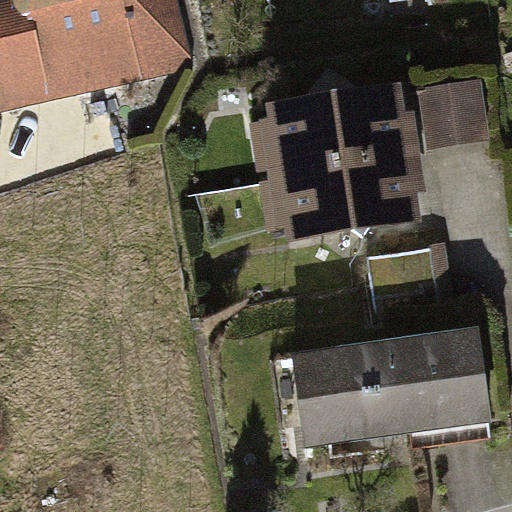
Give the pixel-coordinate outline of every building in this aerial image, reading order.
[(0,19),(0,105),(187,64),(172,0),(33,0),(36,12),(0,19)] [(480,84),(425,93),(434,150),(489,142),(480,84)] [(289,168),(290,176),(405,159),(396,98),(358,104),(341,93),(330,108),(281,115),(282,124),(269,126),(275,171),(289,168)] [(275,171),(269,126),(254,128),(260,173),(275,171)] [(414,219),(405,159),(290,176),(292,186),(278,188),(285,230),(298,228),(299,236),(348,229),(366,238),(376,225),(414,219)] [(285,230),(278,188),(263,189),(269,233),(285,230)] [(374,293),(440,282),(435,249),(369,259),(374,293)] [(440,282),(374,293),(379,323),(444,313),(440,282)] [(343,353),(297,360),(311,450),(418,435),(420,448),(444,445),(442,431),(492,424),(478,333),(423,341),(425,350),(345,362),(343,353)]
